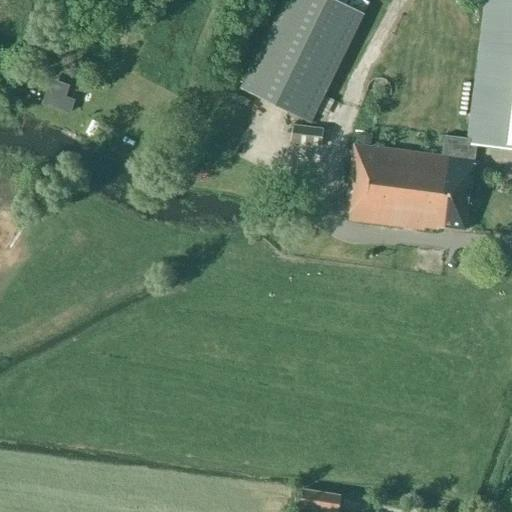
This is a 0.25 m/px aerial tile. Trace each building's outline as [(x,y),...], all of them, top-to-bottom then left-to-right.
[(365,15),(333,0),(283,0),(240,89),(312,124),(365,15)] [(511,0),(488,0),(471,140),(444,137),(441,156),(354,145),(346,201),(351,202),(349,220),(424,230),(424,227),(438,229),(439,228),(465,231),(475,161),(473,160),(475,146),(511,150),(511,0)] [(113,11),(106,26),(117,30),(123,15),(113,11)] [(238,114),(245,95),(214,82),(207,102),(238,114)] [(62,111),(67,97),(40,86),(34,100),(62,111)] [(290,143),(321,147),(324,130),(293,126),(290,143)] [(370,146),(371,138),(357,136),(356,144),(370,146)] [(337,511),(340,496),(313,492),(304,491),(301,509),(321,511),(337,511)]
